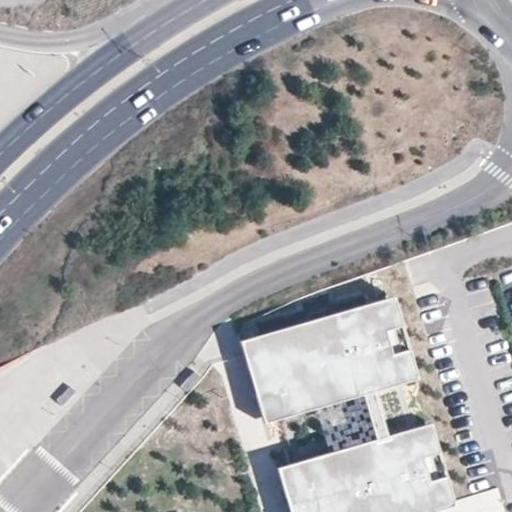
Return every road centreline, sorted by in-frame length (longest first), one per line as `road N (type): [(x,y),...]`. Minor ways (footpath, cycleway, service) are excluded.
road 1 (residential): [(511,166),(474,200),(280,275),(195,322),(14,511)]
road 2 (primary): [(0,229),(164,90),(261,30),(337,0)]
road 3 (primary): [(135,37),(0,155)]
road 4 (residential): [(135,37),(104,29),(43,41),(0,32)]
